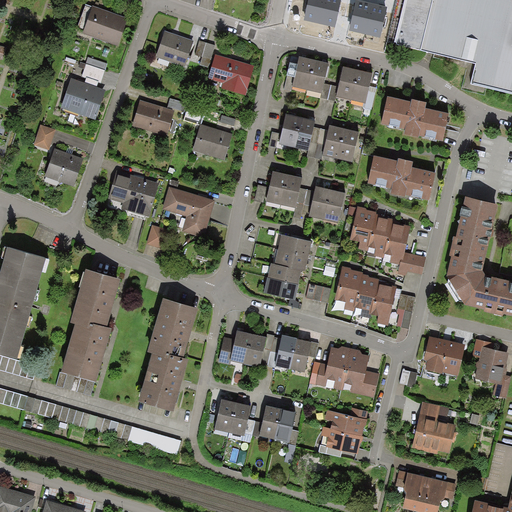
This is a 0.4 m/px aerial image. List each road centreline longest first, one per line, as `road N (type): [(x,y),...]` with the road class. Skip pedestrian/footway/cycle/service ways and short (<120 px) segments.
road 1 (residential): [(222,295),(274,35)]
road 2 (residential): [(72,228),(151,0)]
road 3 (residential): [(274,35),(385,59),(476,110)]
road 4 (residential): [(476,110),(419,314)]
road 5 (residential): [(222,295),(400,352)]
road 6 (residential): [(400,352),(375,453),(451,472)]
road 7 (residential): [(72,228),(222,295)]
road 8 (residential): [(152,0),(274,35)]
